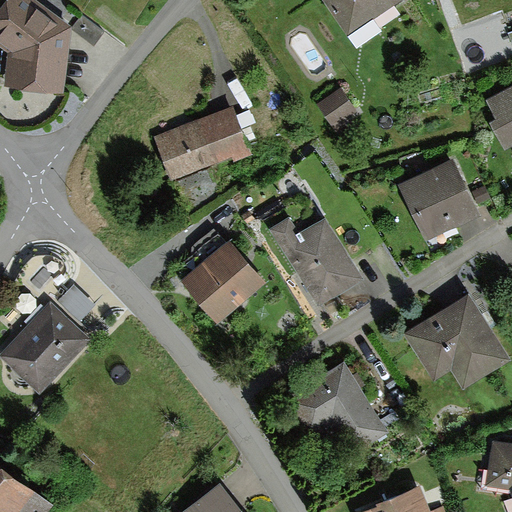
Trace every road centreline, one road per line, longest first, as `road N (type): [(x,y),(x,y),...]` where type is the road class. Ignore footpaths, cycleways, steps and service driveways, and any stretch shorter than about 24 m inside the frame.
road 1 (residential): [(35,193),(223,406),(291,511)]
road 2 (residential): [(181,0),(47,167),(35,193)]
